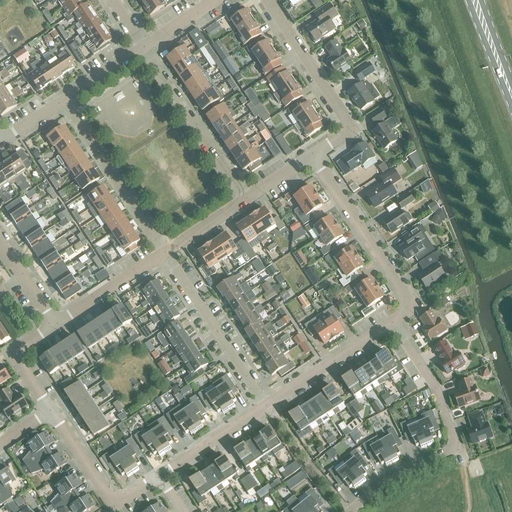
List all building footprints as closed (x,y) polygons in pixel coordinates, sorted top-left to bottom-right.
[(64,16),(66,19),(73,15),(73,14),(84,6),(81,2),(79,1),(78,0),(74,0),(63,8),(67,14),(64,16)] [(161,0),(154,0),(144,7),(145,6),(147,9),(146,11),(150,16),(165,6),(166,8),(172,4),(169,0),(166,0),(163,2),(161,0)] [(75,18),(79,23),(93,14),(91,11),(92,8),(88,3),(84,6),(73,14),(73,15),(66,19),(68,23),(75,18)] [(311,38),(315,44),(320,41),(319,40),(335,29),(330,21),(338,16),(330,4),(314,14),(318,20),(306,29),(312,37),(311,38)] [(231,21),(237,30),(253,19),(250,14),(247,10),(245,11),(242,6),(225,17),(229,23),(231,21)] [(76,32),(79,36),(101,22),(97,17),(95,17),(93,14),(94,13),(93,14),(79,23),(83,29),(81,31),(80,30),(76,32)] [(253,19),(237,30),(243,39),(241,40),(244,46),(261,34),(258,29),(260,28),(257,24),(256,24),(253,19)] [(362,20),(356,24),(360,29),(365,25),(362,20)] [(101,22),(79,36),(82,40),(87,36),(91,41),(105,32),(103,29),(104,26),(101,22)] [(188,35),(199,51),(208,45),(197,29),(188,35)] [(55,31),(50,34),(54,40),(59,37),(55,31)] [(91,41),(86,45),(90,50),(93,56),(100,51),(100,52),(110,45),(108,43),(113,40),(109,35),(107,35),(105,32),(106,31),(105,32),(91,41)] [(252,52),(257,61),(274,50),(270,45),(271,45),(268,41),(266,42),(263,37),(246,48),(249,54),(252,52)] [(336,41),(325,48),(329,55),(330,54),(332,57),(327,60),(335,72),(340,69),(343,73),(350,69),(347,65),(351,62),(343,50),(342,50),(336,41)] [(168,59),(174,68),(190,57),(184,48),(185,47),(182,42),(170,50),(173,55),(168,59)] [(56,49),(52,52),(66,73),(76,67),(72,62),(74,61),(68,52),(66,53),(65,52),(63,49),(58,52),(56,49)] [(77,51),(73,53),(81,65),(86,61),(79,49),(77,51)] [(224,50),(218,54),(223,62),(229,58),(224,50)] [(274,50),(257,61),(263,70),(261,71),(265,77),(282,65),(278,60),(280,59),(277,55),(274,50)] [(19,54),(23,60),(29,57),(25,51),(19,54)] [(52,60),(47,64),(57,79),(66,73),(52,52),(48,54),(52,60)] [(180,77),(194,67),(198,64),(192,56),(190,57),(174,68),(180,77)] [(38,61),(34,63),(48,85),(57,79),(47,64),(42,67),(38,61)] [(48,85),(34,63),(30,66),(34,72),(29,76),(39,92),(48,85)] [(355,74),(360,81),(374,72),(369,64),(355,74)] [(180,77),(185,85),(200,75),(194,67),(180,77)] [(272,83),(278,92),(294,81),(291,76),(292,76),(289,72),(287,73),(283,68),(266,79),(270,85),(272,83)] [(185,85),(191,94),(205,84),(202,79),(207,76),(204,72),(200,75),(185,85)] [(230,87),(234,93),(238,90),(231,79),(227,82),(230,87)] [(191,94),(197,102),(216,89),(210,80),(205,84),(191,94)] [(294,81),(273,95),(279,105),(282,103),(286,108),(302,97),(299,92),(301,90),(298,86),(297,86),(294,81)] [(348,93),(352,100),(353,99),(361,111),(374,102),(373,101),(379,97),(375,90),(369,94),(362,84),(348,93)] [(0,90),(0,104),(19,90),(17,88),(11,92),(8,93),(4,87),(0,90)] [(216,89),(197,102),(203,111),(211,106),(212,108),(224,100),(216,89)] [(19,90),(0,104),(0,115),(1,117),(17,106),(13,101),(15,99),(22,95),(19,90)] [(255,97),(249,101),(250,103),(254,108),(260,104),(255,97)] [(304,99),(287,110),(291,116),(288,118),(294,127),(299,123),(315,112),(312,108),(312,107),(309,103),(307,104),(304,99)] [(248,105),(246,106),(251,113),(255,111),(254,108),(250,103),(248,105)] [(206,117),(213,126),(230,114),(224,105),(206,117)] [(372,132),(384,150),(397,141),(382,119),(385,117),(381,111),(370,118),(374,124),(375,124),(377,129),(372,132)] [(213,126),(219,135),(234,125),(231,120),(236,117),(233,112),(230,114),(213,126)] [(265,112),(259,116),(264,123),(270,119),(265,112)] [(315,112),(299,123),(305,132),(303,133),(306,139),(323,127),(320,122),(322,121),(319,117),(318,117),(315,112)] [(219,135),(225,144),(245,130),(242,126),(238,129),(234,125),(219,135)] [(48,138),(54,147),(54,148),(55,147),(55,146),(70,137),(64,127),(58,131),(54,126),(43,134),(46,139),(48,138)] [(225,144),(230,153),(246,142),(243,138),(248,134),(245,130),(225,144)] [(274,131),(270,133),(274,140),(280,136),(281,136),(278,132),(274,131)] [(280,136),(274,140),(278,145),(283,142),(280,136)] [(58,150),(61,155),(76,145),(70,137),(55,146),(55,147),(54,148),(54,147),(51,150),(53,153),(58,150)] [(266,143),(264,143),(269,151),(274,159),(281,154),(276,147),(271,139),(266,143)] [(230,153),(237,162),(254,150),(258,148),(256,144),(250,148),(246,142),(230,153)] [(352,153),(343,159),(352,172),(361,166),(361,167),(375,158),(365,143),(351,152),(352,153)] [(61,155),(57,158),(62,166),(67,163),(81,154),(76,145),(61,155)] [(254,150),(237,162),(243,171),(248,168),(251,173),(262,166),(258,161),(260,160),(254,150)] [(36,151),(32,154),(36,160),(40,157),(36,151)] [(69,167),(72,172),(87,162),(81,154),(67,163),(62,166),(64,170),(69,167)] [(16,156),(7,162),(17,177),(22,184),(26,191),(30,188),(26,182),(22,175),(29,170),(30,168),(31,166),(30,163),(28,160),(24,162),(22,164),(16,156)] [(7,162),(0,166),(0,170),(8,183),(17,177),(7,162)] [(72,172),(78,180),(92,171),(87,162),(72,172)] [(384,164),(378,168),(382,174),(388,170),(384,164)] [(0,170),(0,188),(8,183),(0,170)] [(367,196),(375,208),(396,194),(390,186),(399,180),(393,170),(380,178),(384,184),(367,196)] [(78,180),(76,181),(83,190),(99,180),(92,171),(78,180)] [(424,184),(420,187),(424,196),(432,192),(431,191),(428,181),(424,184)] [(91,202),(86,205),(89,210),(94,207),(109,197),(103,187),(88,198),(91,202)] [(294,198),(300,207),(317,196),(314,191),(312,192),(309,188),(299,195),(295,190),(284,197),(287,202),(294,198)] [(0,190),(0,199),(1,199),(5,205),(8,203),(4,196),(0,190)] [(33,190),(26,195),(29,199),(36,195),(33,190)] [(397,202),(401,209),(413,201),(409,194),(397,202)] [(317,196),(300,207),(306,216),(300,221),(303,226),(314,218),(311,213),(322,206),(319,202),(321,201),(317,196)] [(94,207),(89,210),(91,213),(95,219),(100,216),(115,206),(109,197),(94,207)] [(5,209),(14,222),(29,212),(20,198),(5,209)] [(435,204),(429,208),(432,214),(436,212),(439,210),(435,204)] [(100,216),(106,225),(121,215),(115,206),(100,216)] [(436,212),(432,220),(440,225),(443,219),(443,218),(439,209),(439,210),(436,212)] [(259,211),(254,214),(266,232),(275,226),(279,232),(285,228),(277,217),(272,221),(265,210),(261,213),(259,211)] [(383,221),(391,234),(408,223),(412,220),(407,213),(403,216),(400,210),(383,221)] [(14,222),(21,233),(38,224),(29,212),(14,222)] [(249,218),(246,221),(257,238),(262,234),(266,240),(269,238),(266,232),(254,214),(249,218)] [(106,225),(112,234),(127,224),(121,215),(106,225)] [(314,229),(320,238),(338,226),(334,221),(332,222),(330,218),(319,225),(316,220),(304,228),(308,233),(314,229)] [(244,239),(239,243),(246,254),(252,250),(248,244),(257,238),(246,221),(240,224),(241,226),(237,228),(244,239)] [(21,233),(29,245),(45,236),(38,224),(21,233)] [(127,224),(112,234),(116,239),(112,242),(114,245),(118,243),(133,233),(127,224)] [(338,226),(320,238),(326,247),(320,251),(323,257),(335,249),(331,244),(342,237),(339,233),(341,232),(338,226)] [(405,245),(400,248),(408,260),(408,261),(414,257),(417,261),(434,250),(425,236),(422,237),(416,228),(408,234),(402,237),(406,242),(404,244),(405,245)] [(292,237),(292,244),(300,238),(296,232),(293,234),(292,237)] [(114,245),(113,246),(116,250),(121,247),(124,252),(127,255),(133,251),(138,248),(135,244),(139,242),(133,233),(118,243),(114,245)] [(216,240),(227,257),(232,254),(236,260),(246,254),(239,243),(234,246),(226,234),(216,240)] [(29,245),(36,257),(52,246),(45,236),(29,245)] [(212,242),(207,246),(218,263),(222,269),(226,267),(222,261),(227,257),(216,240),(212,243),(212,242)] [(274,244),(267,249),(269,252),(276,248),(274,244)] [(36,257),(44,268),(60,258),(52,246),(36,257)] [(218,263),(207,246),(202,249),(203,251),(199,254),(206,264),(200,268),(208,279),(215,274),(216,271),(213,267),(218,263)] [(335,260),(341,269),(358,257),(355,252),(353,253),(350,249),(339,256),(336,251),(325,258),(328,264),(335,260)] [(103,253),(99,256),(107,268),(114,264),(105,251),(103,253)] [(301,251),(294,256),(302,268),(309,264),(301,251)] [(418,276),(426,289),(445,277),(437,265),(444,260),(438,251),(418,265),(421,263),(425,271),(418,276)] [(358,257),(341,269),(347,278),(340,282),(344,287),(355,280),(352,275),(362,268),(360,264),(361,262),(358,257)] [(44,268),(51,280),(67,269),(60,258),(44,268)] [(261,266),(254,270),(258,275),(264,270),(261,266)] [(51,280),(59,291),(75,281),(67,269),(51,280)] [(109,277),(104,269),(99,273),(103,281),(109,277)] [(223,298),(224,297),(236,289),(240,286),(237,281),(242,278),(240,274),(234,278),(217,289),(222,298),(223,298)] [(281,276),(276,279),(279,285),(285,281),(281,276)] [(315,276),(309,280),(313,287),(320,283),(315,276)] [(355,290),(361,299),(378,288),(375,283),(373,284),(370,280),(360,287),(356,282),(345,289),(348,294),(355,290)] [(75,281),(59,291),(66,301),(81,291),(75,281)] [(141,293),(147,301),(162,291),(163,291),(164,290),(158,281),(151,286),(147,281),(135,289),(138,295),(141,293)] [(236,289),(224,297),(230,305),(251,291),(249,288),(246,283),(240,286),(236,289)] [(261,287),(266,294),(272,290),(267,283),(261,287)] [(378,288),(361,299),(367,309),(361,313),(364,318),(375,311),(372,305),(383,298),(380,294),(382,293),(378,288)] [(262,296),(266,302),(276,296),(272,290),(262,296)] [(149,305),(152,310),(168,299),(163,291),(162,291),(147,301),(141,305),(143,308),(149,305)] [(230,305),(235,314),(251,304),(247,298),(253,295),(251,291),(230,305)] [(303,296),(298,299),(301,304),(306,301),(303,296)] [(150,319),(152,322),(174,308),(168,299),(152,310),(156,315),(150,319)] [(134,301),(127,305),(131,311),(135,309),(138,307),(134,301)] [(277,301),(272,304),(276,311),(281,308),(277,301)] [(235,314),(241,322),(262,308),(260,305),(254,309),(251,304),(235,314)] [(111,309),(122,327),(123,327),(132,321),(121,305),(117,308),(115,306),(111,309)] [(328,310),(319,316),(323,323),(334,340),(339,337),(338,335),(342,332),(335,321),(340,318),(333,307),(328,310)] [(174,308),(152,322),(154,325),(160,322),(164,327),(179,317),(174,308)] [(241,322),(246,331),(260,322),(261,322),(262,321),(259,315),(264,312),(262,308),(241,322)] [(109,315),(104,317),(114,332),(122,327),(111,309),(107,312),(109,315)] [(423,330),(430,341),(446,330),(439,319),(437,321),(431,312),(420,319),(426,328),(423,330)] [(287,316),(279,322),(282,327),(290,322),(287,316)] [(309,322),(304,326),(312,337),(317,334),(324,344),(328,342),(329,343),(334,340),(323,323),(319,316),(309,322)] [(98,317),(95,320),(106,338),(114,332),(104,317),(100,320),(98,317)] [(94,324),(89,328),(98,343),(106,338),(95,320),(92,322),(94,324)] [(245,332),(250,341),(272,326),(270,323),(264,327),(261,322),(260,322),(246,331),(245,332)] [(157,339),(162,346),(183,332),(177,323),(158,336),(157,339)] [(0,339),(1,342),(8,337),(0,325),(0,324),(0,339)] [(473,324),(465,327),(470,339),(477,336),(473,324)] [(250,341),(256,349),(272,339),(277,335),(272,326),(250,341)] [(98,343),(89,328),(83,331),(81,329),(77,332),(88,349),(98,343)] [(149,330),(144,334),(144,335),(147,339),(152,335),(149,330)] [(170,345),(173,350),(189,340),(183,332),(162,346),(164,349),(170,345)] [(68,338),(63,341),(76,358),(84,352),(74,337),(70,340),(68,338)] [(256,349),(262,358),(288,340),(286,337),(281,340),(275,344),(272,339),(256,349)] [(171,359),(173,363),(195,349),(189,340),(173,350),(177,356),(171,359)] [(61,346),(57,349),(67,363),(76,358),(63,341),(59,343),(61,346)] [(304,342),(299,346),(305,356),(311,352),(307,346),(304,342)] [(443,362),(440,364),(447,375),(457,369),(458,371),(465,366),(464,364),(457,353),(453,355),(445,342),(434,349),(439,356),(440,356),(443,362)] [(283,344),(262,358),(267,366),(283,356),(289,352),(285,347),(283,344)] [(51,349),(46,352),(58,369),(67,363),(57,349),(53,352),(51,349)] [(181,362),(184,368),(200,357),(195,349),(173,363),(175,366),(181,362)] [(58,369),(46,352),(42,355),(44,357),(39,360),(50,376),(59,370),(59,369),(58,369)] [(386,352),(377,358),(384,368),(388,374),(390,378),(403,370),(395,357),(391,360),(386,352)] [(200,357),(184,368),(190,376),(184,380),(187,386),(189,385),(197,379),(193,374),(208,365),(201,356),(200,357)] [(267,366),(265,367),(266,367),(272,376),(277,372),(281,377),(295,368),(292,362),(289,364),(283,356),(267,366)] [(377,358),(368,363),(372,368),(382,384),(384,383),(382,378),(388,374),(384,368),(377,358)] [(368,363),(360,369),(371,386),(377,382),(380,386),(382,384),(372,368),(368,363)] [(0,384),(10,378),(1,365),(0,365),(0,384)] [(166,367),(162,370),(165,376),(170,373),(166,367)] [(360,369),(351,375),(365,395),(367,394),(365,390),(371,386),(360,369)] [(221,379),(212,385),(216,390),(229,411),(235,407),(233,403),(236,401),(230,391),(235,388),(227,375),(221,379)] [(365,395),(351,375),(342,381),(354,397),(360,393),(363,397),(365,395)] [(454,394),(459,408),(480,401),(475,386),(473,387),(470,379),(458,384),(460,392),(454,394)] [(68,398),(71,402),(86,393),(80,383),(62,395),(66,400),(68,398)] [(403,391),(407,396),(417,390),(413,384),(403,391)] [(332,387),(324,393),(337,414),(340,412),(337,408),(344,404),(332,387)] [(0,407),(9,420),(28,407),(19,394),(14,397),(8,389),(0,394),(0,400),(3,405),(0,407)] [(229,411),(216,390),(207,396),(203,391),(198,394),(206,407),(211,404),(218,413),(221,411),(224,414),(229,411)] [(428,391),(422,393),(425,400),(431,397),(428,391)] [(71,408),(74,413),(92,401),(86,393),(71,402),(74,406),(71,408)] [(324,393),(315,399),(326,415),(332,411),(335,415),(337,414),(324,393)] [(388,393),(381,397),(388,407),(394,403),(391,398),(388,393)] [(190,401),(181,407),(184,412),(197,432),(203,428),(201,425),(204,422),(198,412),(203,409),(195,396),(189,400),(190,401)] [(315,399),(307,404),(320,425),(323,424),(320,419),(326,415),(315,399)] [(356,400),(350,403),(358,414),(363,411),(356,400)] [(80,415),(82,419),(97,410),(92,401),(74,413),(77,417),(80,415)] [(358,414),(350,403),(345,407),(353,418),(358,414)] [(307,404),(298,410),(309,427),(315,423),(318,426),(320,425),(307,404)] [(171,412),(166,416),(174,428),(179,425),(186,434),(189,432),(192,436),(197,432),(184,412),(181,407),(180,406),(171,412)] [(379,406),(374,409),(378,415),(383,411),(379,406)] [(501,408),(494,410),(496,417),(503,415),(501,408)] [(82,425),(85,429),(103,418),(97,410),(82,419),(85,423),(82,425)] [(298,410),(289,416),(299,430),(295,433),(299,440),(313,431),(309,427),(298,410)] [(423,422),(418,424),(427,447),(434,444),(432,440),(436,438),(431,428),(437,425),(431,411),(425,414),(420,416),(423,422)] [(123,413),(118,416),(122,422),(127,418),(123,413)] [(467,431),(469,435),(467,436),(469,442),(471,441),(472,445),(479,442),(479,443),(486,440),(492,438),(487,424),(485,425),(481,414),(469,418),(473,429),(467,431)] [(161,427),(152,433),(165,453),(171,449),(169,446),(172,443),(166,433),(171,430),(163,417),(157,421),(161,427)] [(103,418),(85,429),(88,434),(91,432),(94,436),(109,426),(103,418)] [(427,447),(418,424),(417,425),(415,420),(406,424),(405,422),(399,425),(405,439),(411,436),(416,447),(420,445),(421,449),(427,447)] [(353,422),(347,427),(351,432),(357,427),(353,422)] [(342,432),(345,437),(351,433),(347,428),(342,432)] [(390,437),(380,443),(393,464),(398,460),(396,457),(400,454),(394,444),(400,441),(392,428),(387,431),(390,437)] [(269,429),(261,435),(272,452),(278,448),(281,451),(284,449),(283,448),(281,445),(280,445),(269,429)] [(31,451),(22,461),(23,462),(27,468),(50,452),(48,454),(45,449),(53,443),(46,433),(40,437),(35,431),(27,437),(31,443),(27,445),(31,451)] [(354,431),(349,435),(353,440),(358,436),(354,431)] [(165,453),(152,433),(143,439),(139,433),(134,437),(142,449),(147,446),(154,455),(157,453),(160,457),(165,453)] [(261,435),(252,440),(266,461),(268,460),(266,456),(272,452),(261,435)] [(129,448),(120,454),(133,474),(139,470),(137,467),(140,464),(134,454),(139,451),(131,439),(125,442),(129,448)] [(252,440),(243,446),(255,463),(261,459),(264,463),(266,461),(252,440)] [(393,464),(380,443),(371,448),(368,442),(362,445),(370,458),(375,455),(381,466),(384,463),(387,467),(393,464)] [(255,463),(243,446),(235,452),(245,468),(248,473),(251,471),(249,467),(255,463)] [(316,450),(319,454),(325,450),(322,446),(316,450)] [(341,461),(342,462),(360,485),(366,481),(363,478),(367,475),(359,466),(364,462),(355,450),(341,461)] [(50,452),(27,468),(31,474),(31,475),(44,470),(48,476),(67,464),(60,453),(52,459),(48,454),(50,453),(50,452)] [(133,474),(120,454),(111,460),(107,454),(102,458),(110,470),(115,467),(122,476),(125,474),(128,478),(133,474)] [(225,458),(216,464),(227,481),(233,477),(236,481),(239,479),(236,474),(236,475),(225,458)] [(0,492),(6,502),(13,498),(13,497),(9,485),(14,481),(2,462),(0,463),(0,492)] [(342,462),(334,469),(333,468),(328,472),(337,483),(342,480),(349,489),(352,486),(355,490),(360,485),(342,462)] [(216,464),(207,470),(221,491),(223,489),(221,485),(227,481),(216,464)] [(286,471),(285,472),(289,477),(290,477),(294,474),(293,474),(293,473),(299,469),(296,465),(290,469),(286,471)] [(207,470),(199,476),(210,492),(216,488),(219,492),(221,491),(207,470)] [(302,473),(294,479),(299,485),(307,479),(302,473)] [(51,504),(55,510),(78,495),(78,494),(76,496),(73,491),(81,485),(74,475),(55,488),(59,493),(50,503),(51,504)] [(250,475),(245,478),(252,489),(257,486),(250,475)] [(210,492),(199,476),(190,481),(197,491),(192,494),(199,505),(206,500),(204,496),(210,492)] [(252,489),(245,478),(240,482),(247,493),(252,489)] [(268,494),(273,490),(270,486),(269,484),(264,488),(257,493),(261,499),(268,494)] [(310,498),(301,505),(306,511),(320,511),(315,505),(320,501),(311,489),(306,493),(310,498)] [(78,495),(55,510),(56,511),(85,511),(95,506),(88,496),(80,501),(76,496),(78,495)] [(23,500),(17,504),(21,510),(26,506),(23,500)] [(289,507),(284,511),(306,511),(301,505),(297,500),(289,507)] [(14,501),(8,505),(12,511),(18,507),(14,501)] [(260,503),(255,506),(258,511),(263,509),(260,503)]
